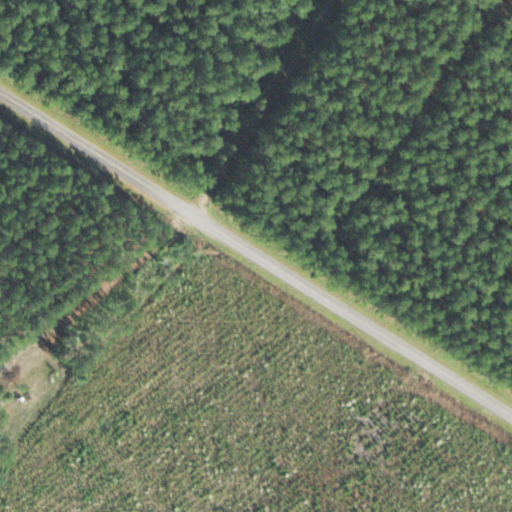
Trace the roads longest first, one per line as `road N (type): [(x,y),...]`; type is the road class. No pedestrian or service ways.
road 1 (tertiary): [(511,416),(0,92)]
road 2 (residential): [(0,263),(76,197),(191,213),(168,115),(247,0)]
